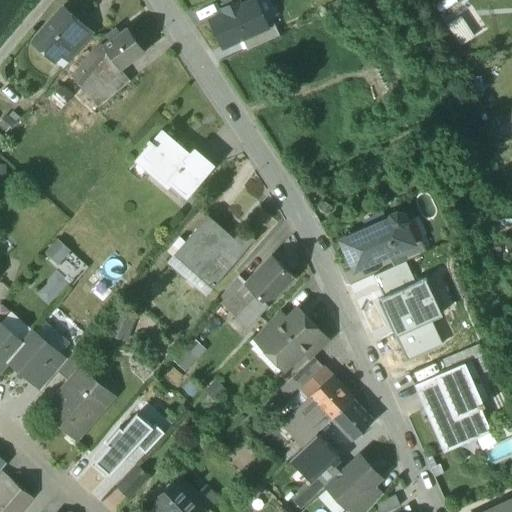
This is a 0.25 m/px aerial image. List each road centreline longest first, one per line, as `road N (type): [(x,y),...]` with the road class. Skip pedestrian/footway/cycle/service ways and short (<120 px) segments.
road 1 (residential): [(429,511),(301,221),(158,0)]
road 2 (residential): [(97,511),(0,420)]
